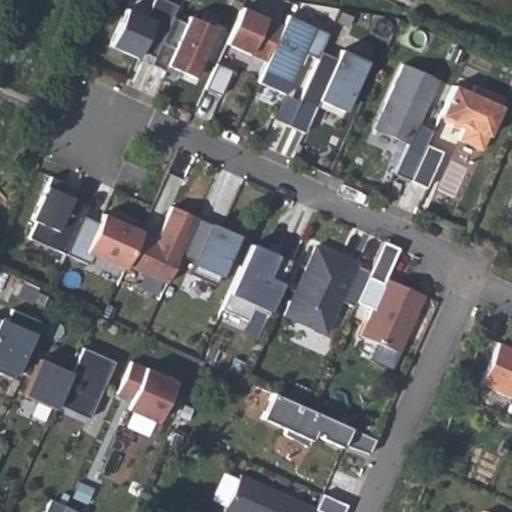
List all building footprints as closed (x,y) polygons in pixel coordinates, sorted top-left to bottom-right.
[(139,51),(153,57),(171,17),(176,5),(163,0),(152,0),(145,17),(125,9),(109,45),(136,58),(139,51)] [(241,8),(224,44),(265,62),(282,26),(241,8)] [(282,26),(265,62),(257,82),(284,94),(302,52),(310,56),(322,30),(287,15),(282,26)] [(171,17),(150,64),(164,71),(166,66),(193,78),(215,28),(188,16),(185,23),(171,17)] [(322,30),(310,56),(316,58),(327,33),(322,30)] [(320,51),(287,125),(304,132),(315,106),(310,104),(315,93),(320,95),(317,99),(318,100),(342,111),(365,60),(340,49),(336,58),(320,51)] [(393,173),(409,180),(425,144),(432,130),(417,123),(437,79),(401,63),(372,128),(400,140),(401,137),(408,140),(406,144),(393,173)] [(204,89),(220,96),(231,71),(215,64),(204,89)] [(452,85),(438,116),(453,123),(457,122),(464,125),(464,128),(458,139),(482,149),(504,98),(473,84),(469,92),(452,85)] [(425,144),(409,180),(425,188),(442,151),(425,144)] [(66,183),(50,176),(31,219),(36,221),(29,237),(65,253),(82,215),(86,206),(62,193),(66,183)] [(127,261),(168,279),(179,255),(196,217),(171,206),(153,246),(137,239),(127,261)] [(89,264),(93,254),(124,268),(127,261),(137,239),(141,230),(102,213),(98,222),(82,215),(65,253),(89,264)] [(237,236),(196,217),(179,255),(188,259),(183,271),(215,285),(237,236)] [(382,241),(366,234),(352,263),(368,271),(382,241)] [(397,248),(382,241),(368,271),(365,277),(381,285),(384,278),(397,248)] [(221,309),(247,320),(252,308),(267,314),(291,260),(276,253),(275,255),(250,244),(221,309)] [(365,277),(368,271),(352,263),(314,246),(283,315),(324,333),(339,300),(353,306),(365,277)] [(391,281),(384,278),(381,285),(372,305),(379,308),(391,281)] [(423,295),(391,281),(379,308),(372,305),(359,335),(397,353),(423,295)] [(0,372),(13,378),(39,321),(11,308),(5,321),(0,319),(0,372)] [(511,349),(497,343),(479,383),(511,397),(511,349)] [(88,418),(114,361),(82,347),(70,372),(56,404),(88,418)] [(70,372),(39,358),(22,395),(54,409),(56,404),(70,372)] [(175,381),(130,361),(116,393),(130,399),(128,403),(126,408),(156,422),(175,381)] [(375,439),(271,392),(260,418),(284,429),(282,434),(307,445),(314,429),(320,432),(319,435),(342,445),(343,442),(368,453),(375,439)] [(130,399),(116,393),(114,397),(128,403),(130,399)] [(224,505),(237,478),(222,471),(210,498),(224,505)] [(227,511),(311,511),(313,508),(239,474),(223,510),(227,511)] [(342,511),(345,505),(320,493),(313,508),(321,511),(342,511)] [(49,499),(43,511),(62,511),(65,506),(49,499)]
